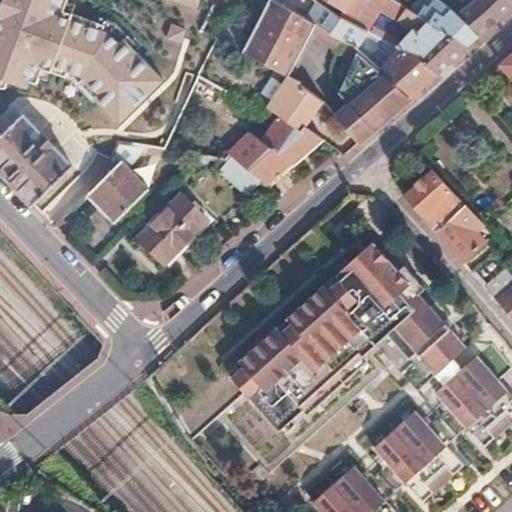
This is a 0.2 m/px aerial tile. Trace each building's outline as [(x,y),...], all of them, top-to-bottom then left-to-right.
[(0,0),(0,84),(20,90),(23,80),(35,84),(41,66),(68,74),(120,123),(164,82),(104,23),(59,9),(62,0),(173,0),(197,8),(200,0),(0,0)] [(384,0),(323,0),(342,11),(339,16),(368,33),(387,2),(384,0)] [(421,0),(411,15),(468,49),(481,39),(457,18),(448,10),(436,0),(421,0)] [(464,0),(459,0),(448,10),(457,18),(470,6),(464,0)] [(511,2),(509,0),(477,0),(470,6),(489,31),(511,12),(511,2)] [(274,1),(246,57),(289,81),(290,82),(318,27),(307,21),(274,1)] [(317,2),(307,21),(318,27),(359,51),(364,56),(412,100),(439,76),(397,51),(368,33),(339,16),(317,2)] [(470,6),(457,18),(481,39),(489,31),(470,6)] [(413,36),(397,51),(439,76),(443,73),(468,49),(411,15),(406,13),(398,23),(413,36)] [(155,40),(180,52),(191,28),(167,16),(155,40)] [(318,27),(290,82),(297,89),(321,42),(359,64),(364,56),(359,51),(318,27)] [(359,64),(337,101),(349,112),(371,133),(395,113),(400,111),(412,100),(364,56),(359,64)] [(511,57),(501,67),(511,78),(511,57)] [(189,94),(210,102),(216,87),(194,79),(189,94)] [(289,81),(267,113),(289,125),(304,133),(320,110),(297,89),(290,82),(289,81)] [(395,113),(371,133),(374,136),(400,111),(395,113)] [(349,112),(336,125),(358,145),(371,133),(349,112)] [(21,117),(0,138),(0,172),(35,207),(72,170),(21,117)] [(252,136),(229,155),(259,180),(270,189),(322,143),(304,133),(289,125),(264,146),(252,136)] [(371,133),(358,145),(360,146),(374,136),(371,133)] [(120,145),(117,151),(133,166),(136,147),(134,147),(120,145)] [(229,155),(216,170),(246,195),(259,180),(229,155)] [(105,175),(87,194),(117,222),(148,189),(114,157),(105,175)] [(435,176),(406,198),(425,220),(455,197),(435,176)] [(183,196),(140,240),(166,265),(209,221),(183,196)] [(455,197),(425,220),(439,236),(469,211),(455,197)] [(469,211),(439,236),(465,266),(490,248),(480,237),(488,230),(469,211)] [(393,332),(435,379),(465,352),(370,247),(226,377),(279,435),(393,332)] [(511,270),(485,289),(497,303),(511,291),(511,270)] [(511,291),(497,303),(508,316),(511,313),(511,291)] [(314,506),(319,511),(394,511),(387,504),(406,487),(423,506),(464,469),(448,450),(467,433),(484,452),(511,426),(511,400),(477,361),(314,506)] [(219,450),(208,457),(214,466),(225,459),(219,450)]
